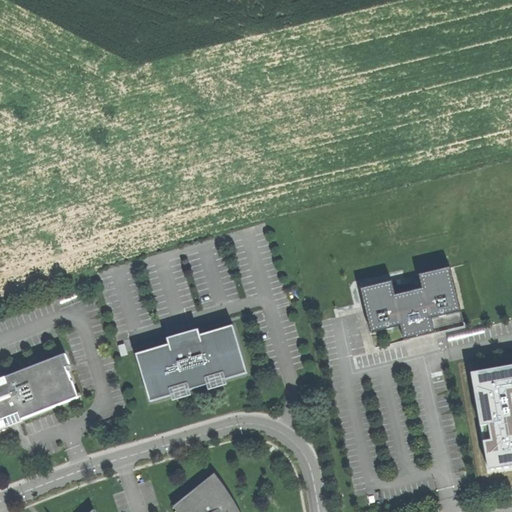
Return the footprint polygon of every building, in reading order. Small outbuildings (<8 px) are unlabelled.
[(361,289),(372,334),(401,327),(405,341),(420,337),(436,333),(432,319),(462,312),(451,268),(420,275),(423,289),(396,296),(392,282),(361,289)] [(171,344),(136,354),(151,402),(176,395),(175,390),(185,387),(187,391),(212,384),(210,379),(221,376),(223,381),(248,373),(234,326),(199,336),(196,337),(198,341),(187,344),(175,348),(174,343),(171,344)] [(119,346),(122,356),(128,355),(126,348),(125,344),(119,346)] [(70,366),(65,354),(5,378),(7,383),(0,385),(0,431),(9,429),(5,419),(13,416),(19,414),(22,419),(78,397),(67,368),(70,366)] [(488,471),(511,466),(511,365),(472,373),(488,471)] [(221,481),(215,474),(173,507),(177,511),(240,511),(241,511),(235,502),(231,496),(226,489),(221,481)]
